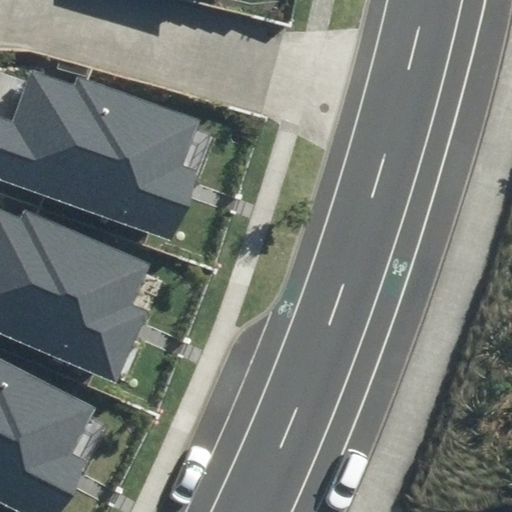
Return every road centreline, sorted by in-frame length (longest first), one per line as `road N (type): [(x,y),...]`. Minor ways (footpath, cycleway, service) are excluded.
road 1 (tertiary): [(227,511),(368,121)]
road 2 (residential): [(0,12),(368,121)]
road 3 (tertiary): [(368,121),(406,0)]
